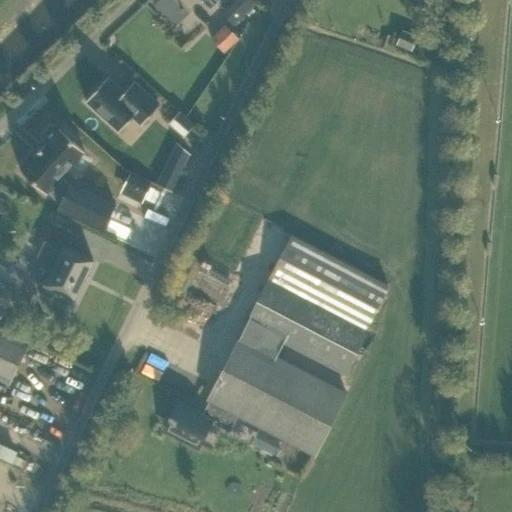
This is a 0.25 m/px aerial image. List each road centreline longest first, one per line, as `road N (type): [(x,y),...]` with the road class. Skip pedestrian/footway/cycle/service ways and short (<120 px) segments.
road 1 (unclassified): [(38,511),(286,0)]
road 2 (unclassified): [(0,127),(132,0)]
